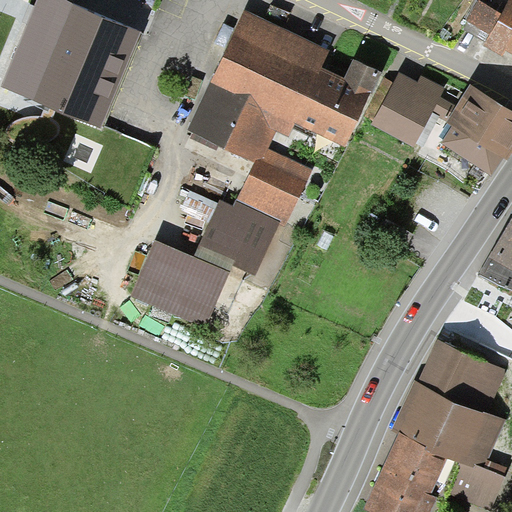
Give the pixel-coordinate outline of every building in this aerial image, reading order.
[(503,58),(507,52),(511,55),(511,0),(509,0),(503,16),(486,42),(483,47),(503,58)] [(486,42),(503,16),(480,2),(464,28),(486,42)] [(54,27),(24,99),(104,132),(144,36),(64,3),(54,27)] [(188,131),(255,163),(264,160),(268,152),(276,132),(333,161),(339,148),(345,151),(383,74),(357,60),(345,84),(323,73),(332,56),(244,14),(188,131)] [(376,121),(374,126),(413,147),(431,113),(439,97),(444,89),(422,78),(419,84),(399,74),(395,82),(386,77),(366,116),(376,121)] [(431,113),(448,121),(446,124),(450,127),(439,143),(490,175),(502,157),(506,160),(511,151),(511,113),(469,86),(457,106),(439,97),(431,113)] [(255,163),(236,202),(280,223),(285,225),(311,172),(268,152),(264,160),(255,163)] [(220,202),(198,250),(255,276),(280,223),(236,202),(233,209),(220,202)] [(511,292),(511,218),(480,275),(511,292)] [(389,222),(381,239),(400,248),(408,231),(389,222)] [(156,241),(132,295),(205,328),(230,274),(156,241)] [(418,385),(490,416),(506,374),(437,343),(418,385)] [(392,435),(399,439),(460,465),(475,471),(476,468),(484,471),(504,422),(490,416),(418,385),(415,383),(392,435)] [(447,494),(460,465),(399,439),(381,479),(365,511),(432,511),(437,502),(443,505),(447,494)] [(460,465),(447,494),(493,511),(505,480),(484,471),(476,468),(475,471),(460,465)]
